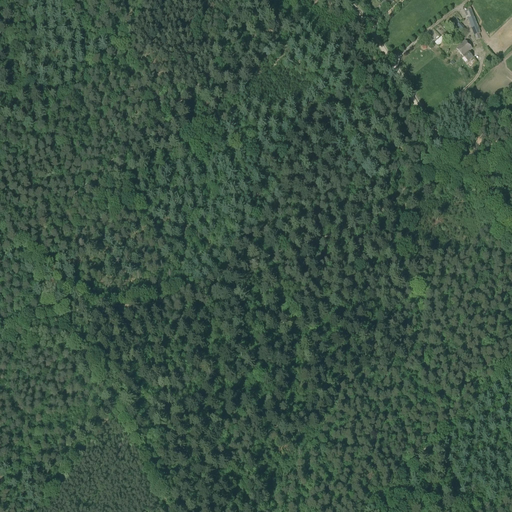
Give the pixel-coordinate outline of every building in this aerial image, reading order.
[(481,33),(471,9),(464,12),(467,20),(468,20),(476,40),(481,38),(479,34),(481,33)] [(463,33),(466,30),(460,23),(457,26),(463,33)] [(438,47),(447,39),(443,35),(435,43),(438,47)] [(467,53),(471,50),(472,49),(465,41),(456,48),(463,56),(466,53),(467,53)] [(466,53),(463,56),(468,61),(473,57),(471,55),(473,53),(471,50),(467,53),(466,53)]
